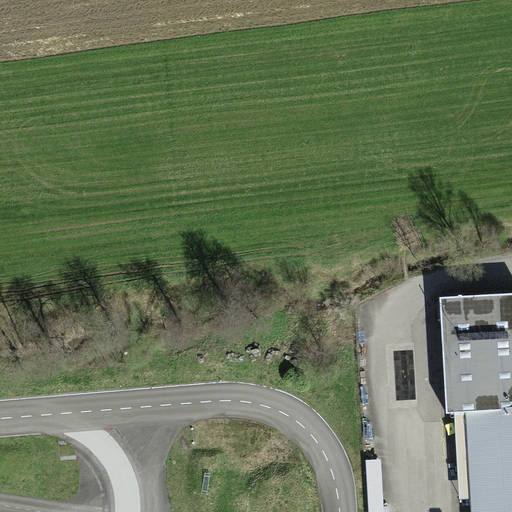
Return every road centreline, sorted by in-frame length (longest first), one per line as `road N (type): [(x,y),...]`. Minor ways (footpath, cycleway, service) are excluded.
road 1 (unclassified): [(339,511),(328,465),(306,429),(257,403),(214,399),(48,414)]
road 2 (unclassified): [(126,511),(113,457),(48,414)]
